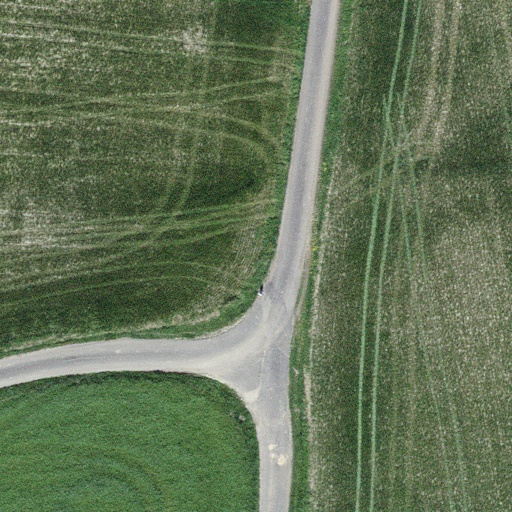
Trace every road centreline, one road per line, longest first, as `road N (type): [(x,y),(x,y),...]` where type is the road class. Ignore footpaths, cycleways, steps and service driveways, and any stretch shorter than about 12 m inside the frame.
road 1 (residential): [(260,361),(290,257),(322,0)]
road 2 (unclassified): [(260,361),(107,352),(0,374)]
road 3 (residential): [(268,511),(271,454),(260,361)]
